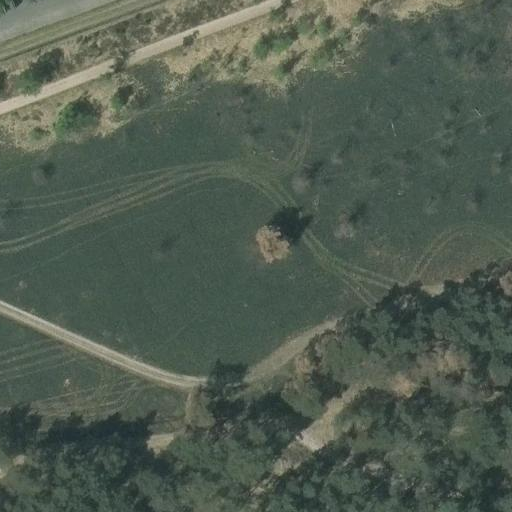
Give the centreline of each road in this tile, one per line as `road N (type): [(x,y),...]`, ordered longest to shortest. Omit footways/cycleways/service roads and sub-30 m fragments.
road 1 (track): [(0,308),(157,379),(221,393),(257,425),(469,511)]
road 2 (track): [(0,108),(290,0)]
road 3 (track): [(511,397),(377,404),(257,425)]
road 4 (track): [(0,471),(51,452),(197,433),(198,405),(210,391)]
